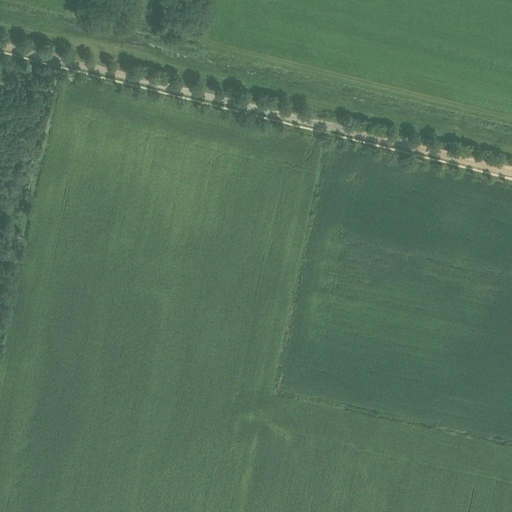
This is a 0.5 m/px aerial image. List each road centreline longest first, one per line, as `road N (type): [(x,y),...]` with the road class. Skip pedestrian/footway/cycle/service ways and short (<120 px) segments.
road 1 (track): [(0,25),(511,150)]
road 2 (track): [(511,172),(0,47)]
road 3 (track): [(19,0),(511,125)]
